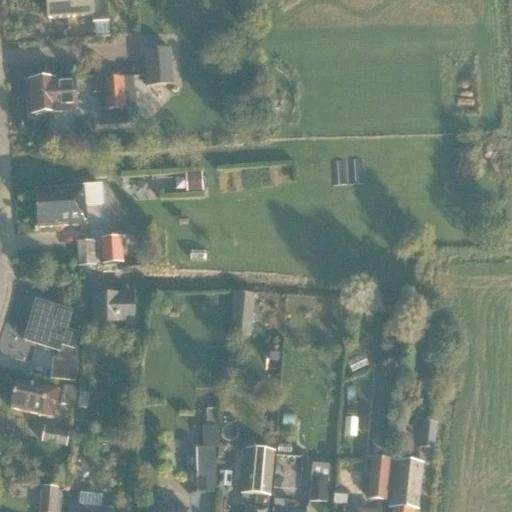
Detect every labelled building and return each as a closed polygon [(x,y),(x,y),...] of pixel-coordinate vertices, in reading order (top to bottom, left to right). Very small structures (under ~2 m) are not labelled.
[(109,23),(107,0),(47,0),(49,19),(92,16),(93,24),(109,23)] [(149,51),(151,87),(178,86),(176,50),(149,51)] [(93,114),(137,111),(134,78),(102,80),(103,94),(92,94),(93,114)] [(31,116),(57,114),(78,113),(76,80),(55,82),(55,80),(29,82),(31,116)] [(187,193),(202,192),(201,175),(186,176),(187,193)] [(87,225),(85,201),(85,189),(37,192),(39,229),(87,225)] [(124,264),(122,238),(100,240),(102,266),(124,264)] [(95,267),(93,242),(76,243),(78,268),(95,267)] [(230,337),(252,338),(254,296),(233,295),(230,337)] [(95,325),(119,325),(134,325),(135,297),(119,297),(95,297),(95,325)] [(59,353),(59,360),(52,360),(51,380),(76,382),(79,350),(75,350),(79,335),(67,331),(72,313),(36,302),(25,342),(59,353)] [(236,369),(237,357),(229,356),(228,368),(236,369)] [(54,419),(60,392),(17,383),(11,410),(54,419)] [(73,407),(77,390),(65,387),(61,405),(73,407)] [(422,426),(420,451),(438,452),(439,427),(422,426)] [(42,444),(66,449),(70,432),(45,427),(42,444)] [(186,451),(188,495),(218,494),(215,430),(199,430),(199,438),(191,439),(191,451),(186,451)] [(394,462),(391,461),(392,447),(374,445),(373,459),(369,500),(390,502),(394,462)] [(267,511),(268,510),(269,510),(269,498),(271,478),(273,455),(244,453),(243,476),(242,496),(256,497),(256,509),(248,508),(247,511),(267,511)] [(418,511),(422,464),(395,462),(390,509),(393,509),(393,511),(414,511),(415,511),(418,511)] [(312,465),(309,504),(326,506),(327,489),(334,489),(336,467),(312,465)] [(230,488),(232,473),(220,472),(219,487),(230,488)] [(41,487),(38,511),(61,511),(63,494),(59,494),(60,489),(41,487)] [(347,506),(348,491),(335,490),(334,505),(347,506)] [(101,509),(102,497),(80,495),(79,507),(70,506),(69,511),(112,511),(113,511),(101,509)] [(294,511),(295,501),(274,500),(273,511),(294,511)]
